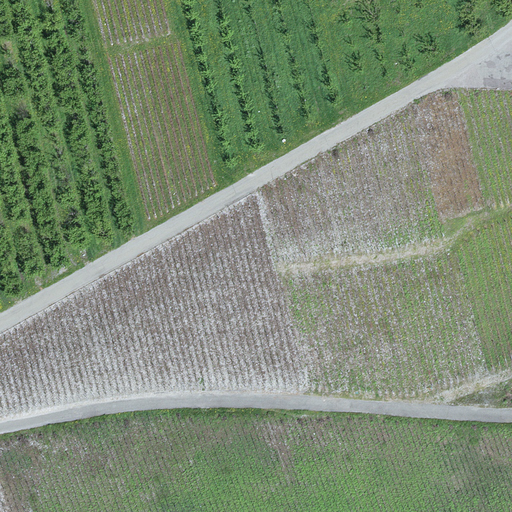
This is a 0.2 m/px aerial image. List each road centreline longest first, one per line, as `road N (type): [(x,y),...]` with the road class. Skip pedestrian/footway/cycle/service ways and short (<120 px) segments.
road 1 (unclassified): [(511,31),(0,325)]
road 2 (unclassified): [(511,414),(170,401),(0,427)]
